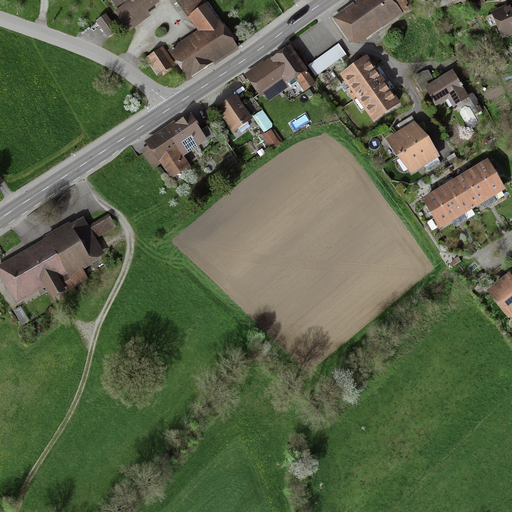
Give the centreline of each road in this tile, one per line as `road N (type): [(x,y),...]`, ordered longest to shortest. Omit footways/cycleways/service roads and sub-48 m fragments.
road 1 (track): [(16,511),(73,405),(129,255),(121,216),(88,195)]
road 2 (primary): [(0,218),(172,106)]
road 3 (residential): [(0,18),(109,60),(172,106)]
road 4 (primary): [(172,106),(326,0)]
